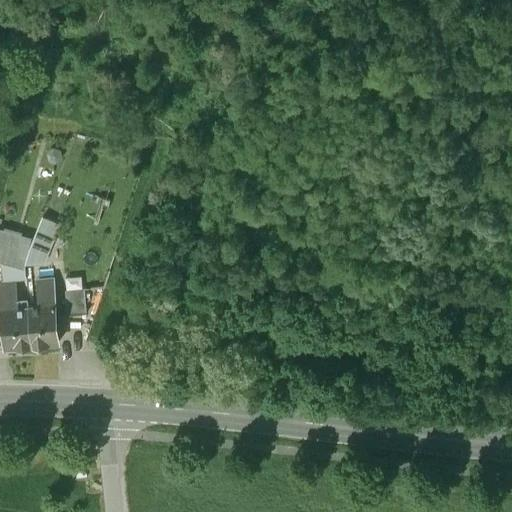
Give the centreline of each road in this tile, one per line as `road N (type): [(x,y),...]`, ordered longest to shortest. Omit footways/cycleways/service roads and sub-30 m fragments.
road 1 (secondary): [(511,442),(113,403)]
road 2 (track): [(154,161),(79,401)]
